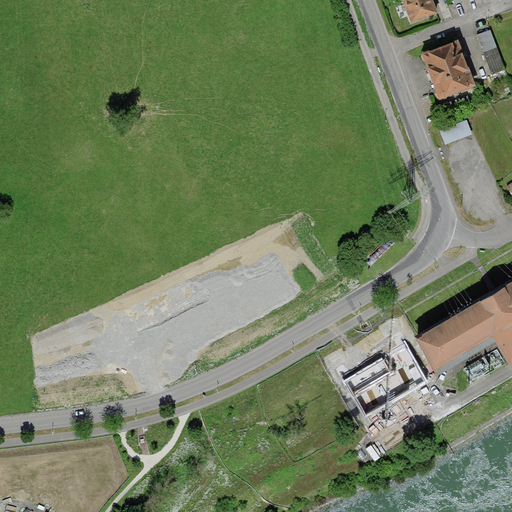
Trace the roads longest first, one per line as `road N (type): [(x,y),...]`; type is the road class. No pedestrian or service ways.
road 1 (unclassified): [(441,232),(410,271),(184,392),(131,408),(0,425)]
road 2 (tertiary): [(386,49),(440,196),(441,232)]
road 3 (unclassified): [(386,49),(511,2)]
